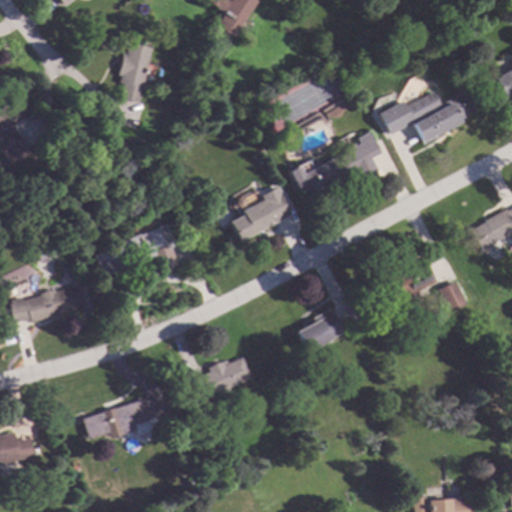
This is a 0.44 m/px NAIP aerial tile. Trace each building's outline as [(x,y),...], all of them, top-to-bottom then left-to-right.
[(253,0),(255,1),(232,37),(213,25),(221,13),(213,10),(214,7),(203,0),(253,0)] [(149,49),(144,71),(150,72),(147,82),(142,81),(137,103),(116,99),(119,84),(116,83),(118,76),(115,75),(119,55),(123,55),(125,44),(149,49)] [(511,93),(497,100),(487,78),(511,65),(511,61),(509,55),(511,53),(511,93)] [(471,112),(455,120),(456,122),(431,135),(432,137),(418,145),(407,123),(384,135),(373,114),(397,101),(405,116),(412,112),(414,116),(460,91),(471,112)] [(23,115),(9,125),(28,153),(7,168),(0,158),(0,106),(5,103),(2,99),(8,95),(23,115)] [(376,153),(367,158),(373,170),(357,179),(352,171),(335,180),(337,182),(311,196),(306,187),(295,193),(284,172),(294,166),(298,175),(341,151),(340,149),(350,144),(351,146),(355,144),(352,139),(365,132),(376,153)] [(286,215),(235,241),(225,222),(239,215),(237,211),(258,200),(256,196),(272,188),(286,215)] [(238,198),(240,202),(239,206),(235,208),(231,206),(230,203),(231,199),(234,197),(238,198)] [(511,228),(486,244),(488,248),(477,254),(464,231),(479,222),(479,221),(501,209),(503,211),(511,206),(511,228)] [(99,221),(103,226),(102,232),(97,235),(92,235),(88,230),(89,224),(93,221),(99,221)] [(169,247),(166,248),(173,266),(154,274),(146,255),(123,264),(124,266),(96,277),(87,254),(109,246),(108,244),(160,224),(169,247)] [(431,283),(412,292),(413,295),(401,300),(400,298),(391,302),(394,308),(379,315),(366,288),(408,269),(409,272),(423,265),(431,283)] [(461,304),(443,313),(432,290),(450,282),(461,304)] [(79,307),(52,314),(53,316),(25,322),(24,319),(8,323),(3,304),(5,303),(4,300),(16,297),(16,300),(33,296),(33,294),(48,290),(49,291),(74,285),(79,307)] [(338,333),(301,352),(291,332),(300,327),(298,323),(326,309),(338,333)] [(248,377),(224,388),(229,398),(212,406),(210,401),(196,407),(185,381),(205,372),(203,368),(223,360),(225,364),(239,358),(248,377)] [(145,419),(128,425),(130,430),(105,438),(104,432),(82,439),(76,419),(139,399),(145,419)] [(11,441),(25,438),(28,458),(0,462),(0,433),(9,432),(11,441)] [(511,507),(504,508),(503,493),(511,492),(511,507)] [(466,511),(407,511),(407,498),(421,497),(422,509),(423,509),(422,501),(466,498),(466,511)]
